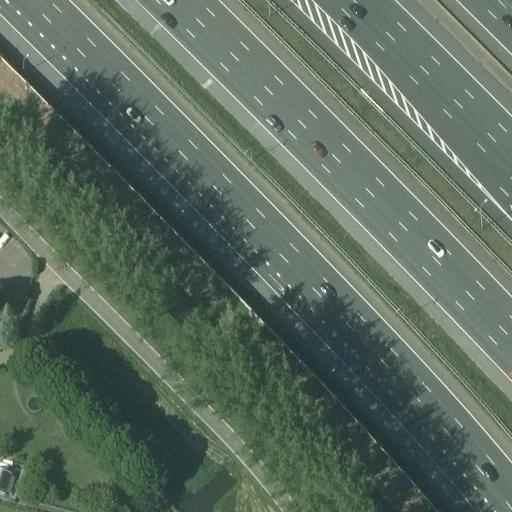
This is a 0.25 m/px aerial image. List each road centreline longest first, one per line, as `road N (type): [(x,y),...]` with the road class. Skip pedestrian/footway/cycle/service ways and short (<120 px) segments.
road 1 (motorway): [(35,0),(409,381),(511,502)]
road 2 (motorway): [(173,0),(511,342)]
road 3 (unclassified): [(289,511),(246,452),(0,205)]
road 4 (motorway): [(511,161),(346,0)]
